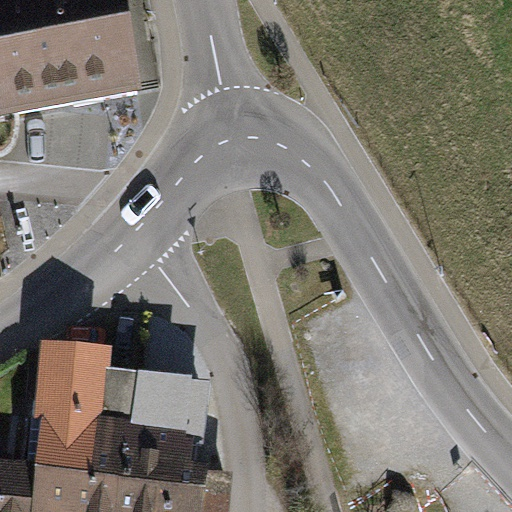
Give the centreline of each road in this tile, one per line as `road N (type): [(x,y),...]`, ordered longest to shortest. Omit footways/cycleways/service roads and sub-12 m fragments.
road 1 (residential): [(233,141),(263,140),(320,175),(466,411),(511,462)]
road 2 (residential): [(133,236),(213,337),(242,429),(242,511)]
road 3 (residential): [(133,236),(0,331)]
road 4 (residential): [(204,0),(233,141)]
road 5 (residential): [(233,141),(193,165),(133,236)]
